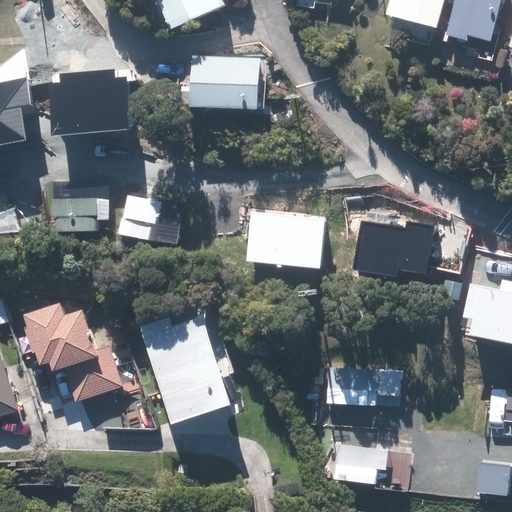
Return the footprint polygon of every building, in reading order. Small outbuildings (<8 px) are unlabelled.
[(162,0),(180,37),(233,12),(227,0),(162,0)] [(398,0),(393,22),(443,35),(452,0),(398,0)] [(509,0),(462,0),(452,41),(471,46),(473,42),(496,48),(509,0)] [(199,61),(197,116),(264,118),(266,63),(199,61)] [(161,200),(127,193),(118,233),(152,241),(161,200)] [(97,196),(51,196),(51,214),(54,214),(54,230),(97,230),(97,196)] [(351,227),(306,222),(304,247),(348,252),(351,227)] [(458,238),(367,226),(362,263),(453,274),(458,238)] [(122,385),(107,344),(94,348),(81,308),(64,314),(59,301),(22,313),(39,362),(48,360),(51,369),(62,366),(74,401),(122,385)] [(167,315),(138,325),(170,420),(231,402),(202,314),(169,323),(167,315)] [(0,422),(29,414),(0,322),(0,435),(3,435),(0,425),(0,422)] [(419,402),(406,401),(408,371),(331,366),(329,386),(332,386),(330,426),(417,431),(419,402)] [(450,382),(447,416),(478,418),(481,385),(450,382)] [(511,389),(490,388),(488,425),(503,426),(503,421),(511,421),(511,389)] [(347,443),(345,480),(387,482),(388,469),(395,469),(397,446),(347,443)]
